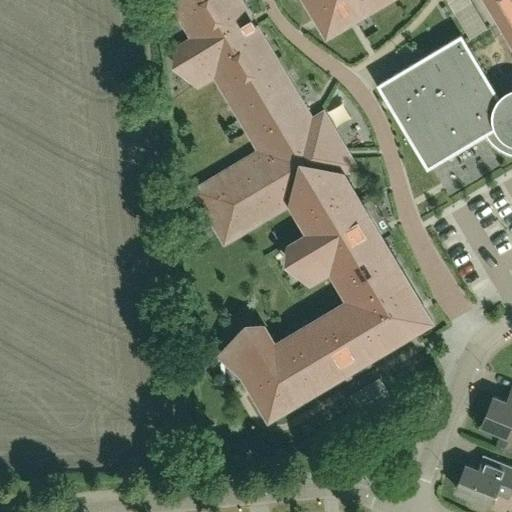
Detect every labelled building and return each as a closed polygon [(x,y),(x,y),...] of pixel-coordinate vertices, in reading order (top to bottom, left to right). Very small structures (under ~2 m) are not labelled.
[(361,203),(342,171),(354,164),(345,148),(323,112),(312,119),(255,25),(253,26),(250,21),(251,21),(250,20),(252,19),(240,0),(170,0),(194,39),(175,50),(173,65),(196,86),(215,74),(260,150),(194,190),(225,241),(291,202),(309,232),(299,238),(300,239),(290,245),(294,265),(310,279),(320,273),(321,274),(331,268),(349,299),(274,343),(268,334),(267,334),(261,324),(241,328),(221,352),(228,360),(243,373),(241,375),(248,381),(250,384),(269,416),(336,376),(337,374),(341,372),(348,383),(370,370),(363,358),(368,356),(370,356),(418,327),(419,329),(421,330),(423,331),(425,331),(427,331),(429,330),(430,329),(431,328),(432,326),(432,325),(432,323),(432,320),(382,237),(382,236),(380,236),(377,231),(388,224),(375,202),(364,209),(361,205),(361,203)] [(304,0),(315,18),(327,12),(337,29),(347,21),(347,19),(348,18),(352,15),(355,20),(387,0),(304,0)] [(511,0),(485,0),(511,44),(511,92),(510,93),(508,94),(505,97),(503,100),(501,102),(461,34),(380,83),(428,164),(485,130),(489,136),(494,142),(500,147),(508,151),(511,151),(511,0)] [(410,340),(379,357),(387,371),(417,354),(410,340)] [(511,385),(511,386),(506,400),(493,395),(482,424),(511,435),(511,385)] [(511,487),(511,465),(494,458),(484,454),(477,469),(466,464),(456,489),(491,503),(495,491),(508,497),(511,487)]
